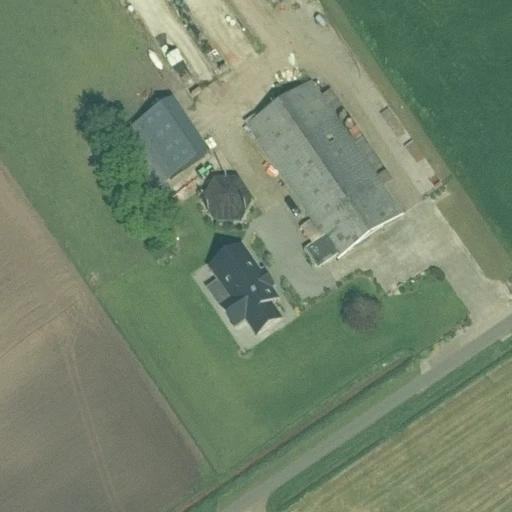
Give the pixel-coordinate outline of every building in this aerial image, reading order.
[(303,252),(315,271),(336,257),(338,261),(401,218),(311,85),(248,128),(313,224),(300,233),(310,248),(303,252)] [(210,154),(173,103),(118,143),(154,194),(210,154)] [(251,152),(257,170),(267,166),(261,149),(251,152)] [(247,226),(244,180),(209,182),(212,228),(247,226)] [(246,325),(256,340),(282,323),(271,307),(279,302),(271,292),(274,290),(264,275),(261,277),(252,264),(245,268),(235,254),(210,272),(231,303),(221,310),(235,332),(246,325)]
